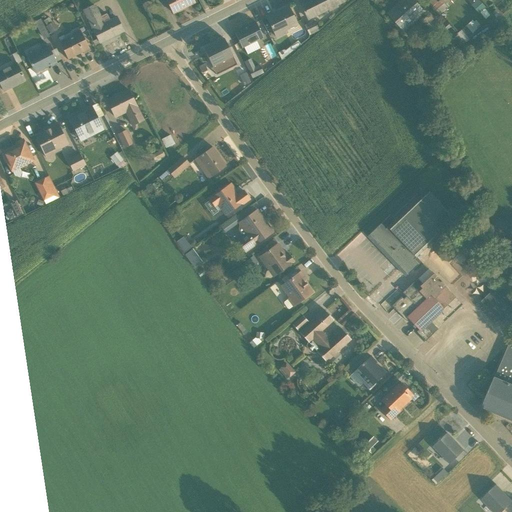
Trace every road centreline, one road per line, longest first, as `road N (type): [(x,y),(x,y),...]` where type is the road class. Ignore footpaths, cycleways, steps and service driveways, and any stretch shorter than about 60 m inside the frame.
road 1 (residential): [(166,42),(328,266),(511,462)]
road 2 (residential): [(166,42),(0,125)]
